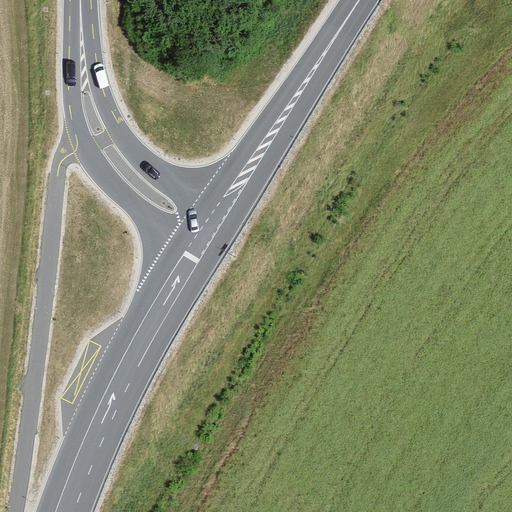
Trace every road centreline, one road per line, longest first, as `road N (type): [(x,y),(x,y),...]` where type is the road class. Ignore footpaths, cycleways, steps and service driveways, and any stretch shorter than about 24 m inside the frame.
road 1 (primary): [(65,511),(116,394),(207,233)]
road 2 (tertiary): [(207,233),(144,189),(104,142),(84,84),(80,0)]
road 3 (primary): [(207,233),(359,0)]
